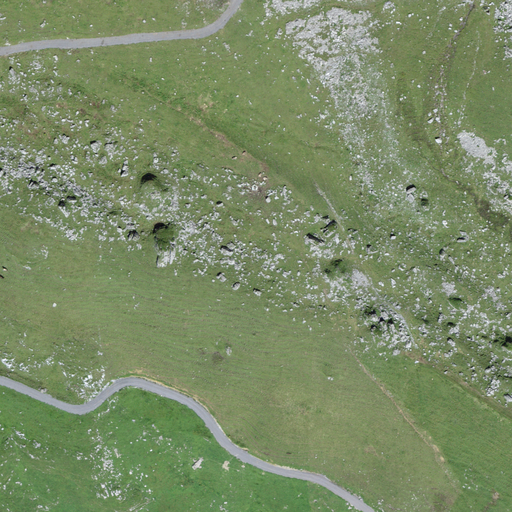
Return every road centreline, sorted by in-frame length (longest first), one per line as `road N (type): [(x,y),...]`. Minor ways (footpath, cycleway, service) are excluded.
road 1 (track): [(0,379),(75,409),(122,382),(151,385),(199,408),(242,455),(321,480),(368,511)]
road 2 (track): [(0,53),(195,35),(224,21),(239,0)]
